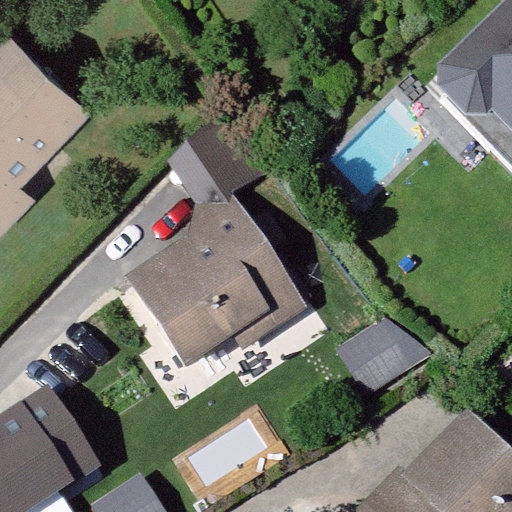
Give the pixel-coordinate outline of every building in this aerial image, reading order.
[(511,12),(434,84),(511,168),(511,12)] [(7,40),(0,47),(0,223),(22,200),(21,198),(9,184),(79,110),(7,40)] [(187,371),(235,337),(261,319),(285,320),(302,309),(224,201),(222,201),(197,219),(189,263),(175,263),(133,294),(187,371)] [(406,313),(346,337),(367,388),(426,364),(406,313)] [(261,319),(235,337),(243,349),(285,320),(261,319)] [(0,511),(53,511),(107,477),(53,394),(0,428),(0,511)] [(511,511),(511,481),(461,433),(384,511),(375,511),(374,511),(372,511),(370,511),(511,511)] [(165,511),(142,476),(92,508),(94,511),(165,511)]
